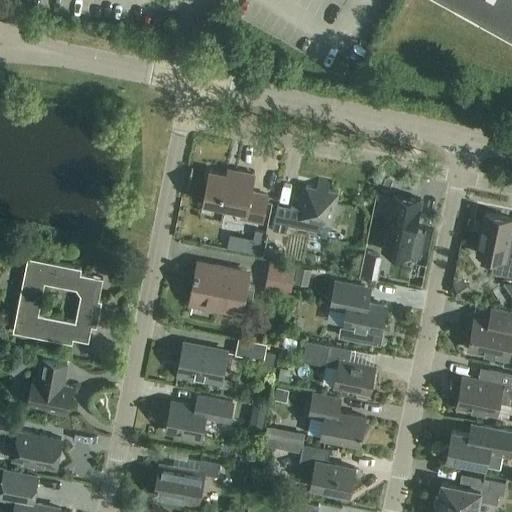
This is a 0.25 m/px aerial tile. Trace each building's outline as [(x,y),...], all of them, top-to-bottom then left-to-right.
[(511,0),(454,0),(511,32),(511,0)] [(251,192),(254,174),(234,170),(233,175),(209,170),(203,202),(243,210),(241,218),(262,222),(267,195),(251,192)] [(328,190),(330,180),(318,178),(316,187),(306,185),(304,196),(294,194),(292,207),(277,204),(272,229),(286,232),(288,224),(320,230),(322,222),(332,224),(334,214),(343,216),(346,204),(336,202),(338,192),(328,190)] [(384,246),(383,251),(398,254),(399,254),(416,257),(420,258),(425,234),(414,232),(414,230),(417,218),(420,200),(401,195),(394,194),(389,220),(387,232),(385,244),(384,246)] [(511,276),(511,233),(510,233),(511,221),(511,217),(485,212),(477,254),(494,257),(491,272),(511,276)] [(257,228),(257,244),(271,244),(271,228),(257,228)] [(88,341),(92,326),(96,327),(102,300),(99,300),(103,278),(80,273),(81,267),(27,257),(13,331),(72,343),(73,338),(88,341)] [(289,293),(294,266),(271,261),(265,289),(289,293)] [(251,302),(254,286),(245,284),(248,272),(198,263),(191,302),(240,312),(242,300),(251,302)] [(308,285),(311,269),(297,266),(294,283),(308,285)] [(411,267),(389,266),(389,278),(411,278),(411,267)] [(463,297),(472,291),(463,277),(453,283),(451,290),(456,297),(463,297)] [(335,281),(330,306),(345,309),(340,337),(379,345),(387,305),(368,302),(371,288),(335,281)] [(511,312),(491,308),(489,321),(474,318),(468,349),(493,354),(492,357),(507,360),(511,337),(511,312)] [(263,360),(267,343),(238,337),(235,354),(263,360)] [(369,393),(375,366),(349,361),(351,349),(306,340),(303,360),(338,367),(334,386),(369,393)] [(221,382),(227,351),(183,343),(177,373),(221,382)] [(18,349),(3,360),(14,374),(28,363),(18,349)] [(63,385),(67,363),(42,358),(38,380),(32,379),(27,405),(67,413),(72,387),(63,385)] [(289,382),(292,370),(280,368),(278,380),(289,382)] [(511,404),(511,373),(500,371),(497,383),(462,376),(456,406),(496,414),(499,402),(511,404)] [(277,387),(274,399),(286,402),(288,389),(277,387)] [(359,444),(365,417),(338,411),(340,398),(313,392),(309,415),(324,418),(321,437),(359,444)] [(229,421),(233,402),(198,395),(195,406),(171,402),(166,430),(201,437),(205,416),(229,421)] [(253,402),(247,433),(260,436),(267,405),(253,402)] [(13,429),(15,417),(0,414),(0,430),(7,432),(12,433),(13,429)] [(510,456),(511,446),(511,430),(471,422),(468,434),(452,430),(446,457),(500,468),(503,455),(510,456)] [(268,426),(264,447),(297,453),(301,433),(268,426)] [(7,432),(5,442),(16,445),(13,460),(56,468),(62,439),(19,430),(13,429),(12,433),(7,432)] [(349,495),(355,468),(327,462),(330,448),(303,443),(298,466),(314,469),(310,487),(349,495)] [(217,476),(220,463),(200,459),(198,471),(159,463),(153,495),(198,504),(204,473),(217,476)] [(59,511),(60,508),(33,503),(38,476),(4,470),(0,490),(0,497),(5,498),(3,509),(14,511),(13,511),(59,511)] [(436,508),(457,511),(476,511),(479,499),(497,503),(499,493),(504,494),(506,482),(466,474),(463,486),(442,481),(436,508)] [(317,511),(319,505),(291,500),(289,511),(317,511)]
